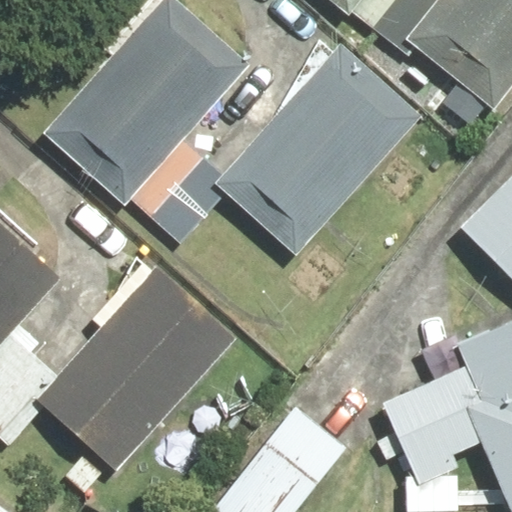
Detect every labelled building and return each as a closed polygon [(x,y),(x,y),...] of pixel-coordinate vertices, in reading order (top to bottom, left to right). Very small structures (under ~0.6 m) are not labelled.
[(181,0),(160,0),(56,130),(171,221),(224,154),(199,134),(258,61),(181,0)] [(344,0),(393,39),(424,0),(344,0)] [(511,0),(457,0),(427,37),(507,101),(511,95),(511,0)] [(228,176),(308,247),(427,113),(347,42),(228,176)] [(511,182),(470,225),(511,266),(511,182)] [(0,347),(71,268),(0,204),(0,347)] [(162,267),(44,396),(120,464),(238,335),(162,267)] [(505,454),(511,471),(511,335),(472,352),(477,365),(398,398),(434,484),(505,454)] [(300,401),(220,511),(306,511),(357,442),(300,401)] [(27,511),(0,492),(0,511),(27,511)]
